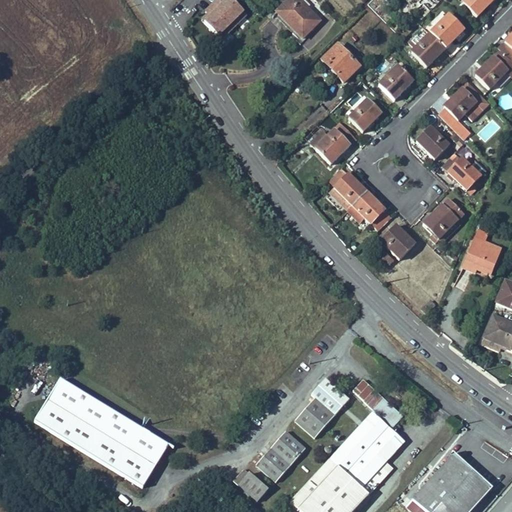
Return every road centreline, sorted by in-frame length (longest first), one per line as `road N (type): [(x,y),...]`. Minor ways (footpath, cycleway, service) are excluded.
road 1 (primary): [(170,42),(237,138),(376,299),(440,363),(511,414)]
road 2 (unknown): [(155,484),(252,446),(369,313)]
road 3 (residential): [(0,196),(170,42)]
road 4 (residential): [(511,11),(387,139)]
road 5 (residential): [(387,139),(360,166),(411,217),(438,189)]
